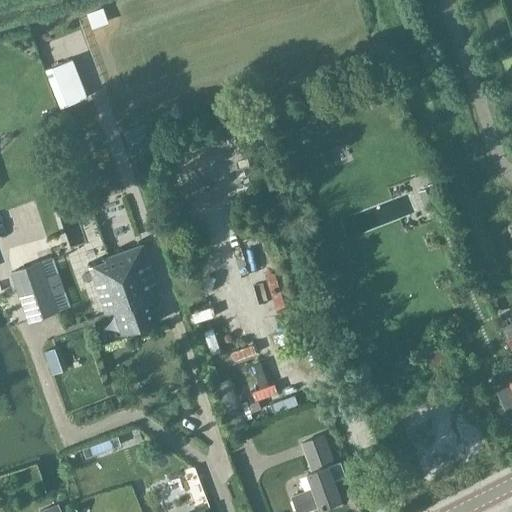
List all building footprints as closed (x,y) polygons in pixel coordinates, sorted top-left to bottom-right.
[(62,107),(87,98),(72,60),(47,69),(62,107)] [(151,136),(146,114),(124,120),(130,141),(151,136)] [(63,122),(43,115),(37,134),(57,140),(63,122)] [(107,314),(114,311),(123,334),(161,320),(153,297),(160,295),(143,245),(105,259),(106,261),(90,267),(107,314)] [(20,297),(50,286),(42,262),(12,272),(20,297)] [(50,286),(20,297),(29,321),(59,311),(50,286)] [(510,383),(496,388),(510,418),(511,417),(511,323),(502,328),(511,348),(511,347),(511,377),(508,379),(510,383)] [(301,336),(245,352),(250,368),(305,352),(301,336)] [(443,346),(425,354),(433,372),(451,364),(443,346)] [(58,348),(46,352),(54,374),(66,369),(58,348)] [(248,426),(231,378),(211,385),(227,433),(248,426)] [(293,496),(298,511),(303,511),(320,506),(321,507),(342,500),(335,480),(346,476),(341,462),(335,464),(324,435),(303,443),(313,471),(308,473),(314,489),(293,496)] [(93,455),(114,448),(111,439),(90,446),(93,455)]
